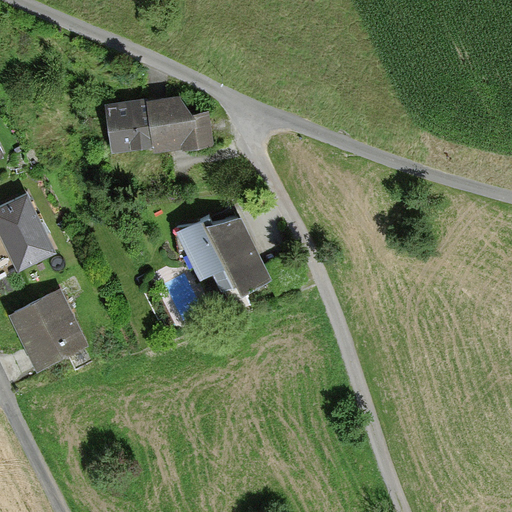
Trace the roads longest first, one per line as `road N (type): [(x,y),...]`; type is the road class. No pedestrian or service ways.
road 1 (unclassified): [(16,0),(311,128),(511,193)]
road 2 (track): [(6,396),(64,511)]
